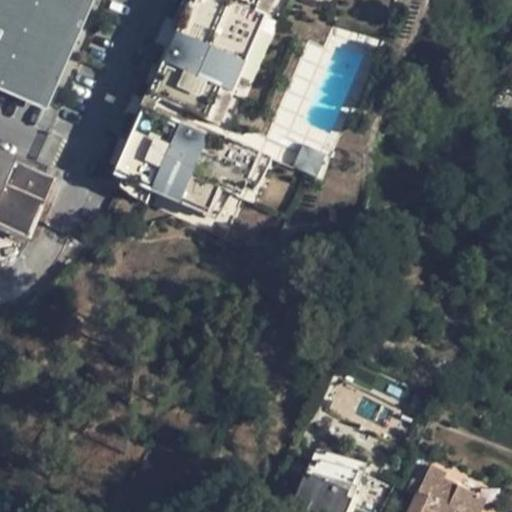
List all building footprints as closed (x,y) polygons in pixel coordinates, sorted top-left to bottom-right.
[(89,0),(0,0),(0,87),(43,106),(89,0)] [(260,0),(192,0),(192,2),(196,3),(182,35),(178,33),(151,95),(209,119),(222,87),(234,92),(268,15),(256,10),(260,0)] [(482,111),(511,120),(511,92),(494,88),(482,111)] [(224,143),(146,108),(116,175),(208,215),(221,187),(242,196),(261,152),(227,137),(224,143)] [(14,148),(0,142),(0,223),(30,237),(57,178),(10,157),(14,148)] [(345,511),(359,469),(314,455),(296,511),(345,511)] [(458,511),(473,511),(480,498),(446,480),(447,475),(432,467),(409,511),(437,511),(442,503),(457,511),(458,511)] [(482,511),(487,501),(480,498),(473,511),(482,511)] [(457,511),(442,503),(437,511),(457,511)]
